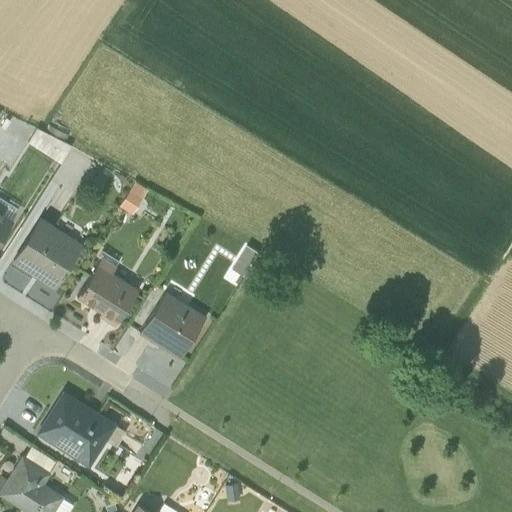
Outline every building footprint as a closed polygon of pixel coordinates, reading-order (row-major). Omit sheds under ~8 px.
[(69,144),(31,125),(25,138),(25,141),(59,162),(69,144)] [(133,209),(149,185),(137,177),(121,201),(133,209)] [(53,288),(81,243),(53,225),(77,186),(65,178),(40,217),(38,216),(9,261),(53,288)] [(0,235),(11,219),(10,218),(16,207),(0,196),(0,235)] [(98,315),(113,324),(136,287),(110,270),(116,260),(101,250),(98,254),(100,256),(74,296),(99,311),(98,315)] [(164,289),(137,330),(151,339),(152,338),(179,355),(204,315),(164,289)] [(112,423),(62,391),(36,432),(87,463),(112,423)] [(22,456),(21,456),(0,488),(0,493),(29,511),(49,511),(50,510),(53,511),(60,511),(66,502),(59,497),(61,494),(42,483),(48,473),(45,471),(53,460),(29,445),(22,456)] [(177,511),(161,502),(154,511),(151,511),(135,502),(134,503),(128,511),(177,511)]
